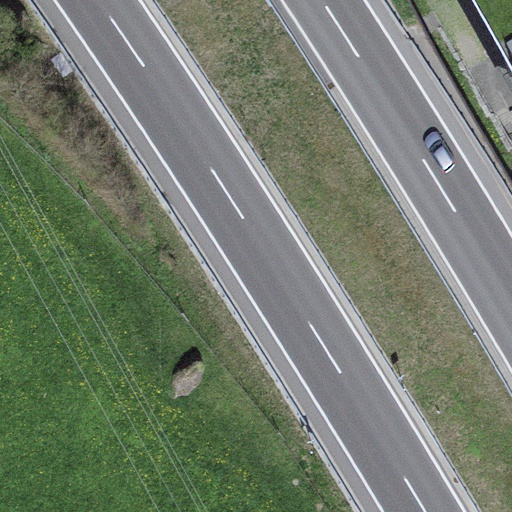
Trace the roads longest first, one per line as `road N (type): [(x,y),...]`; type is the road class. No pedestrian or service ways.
road 1 (motorway): [(95,0),(180,121),(424,511)]
road 2 (motorway): [(511,300),(326,0)]
